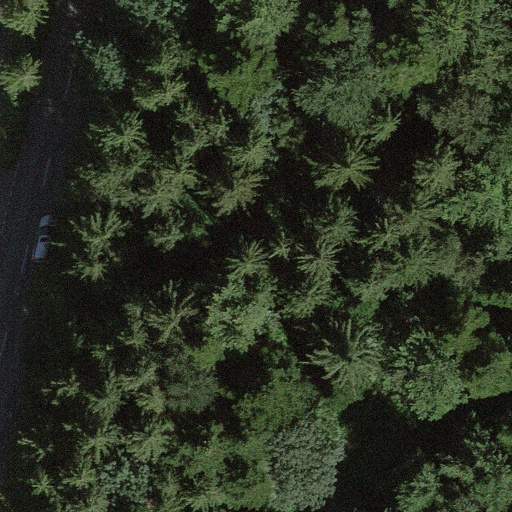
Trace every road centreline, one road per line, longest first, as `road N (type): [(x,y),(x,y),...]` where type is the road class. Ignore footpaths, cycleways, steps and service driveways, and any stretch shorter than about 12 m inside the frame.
road 1 (track): [(511,71),(374,407),(317,511)]
road 2 (tertiary): [(86,0),(0,354)]
